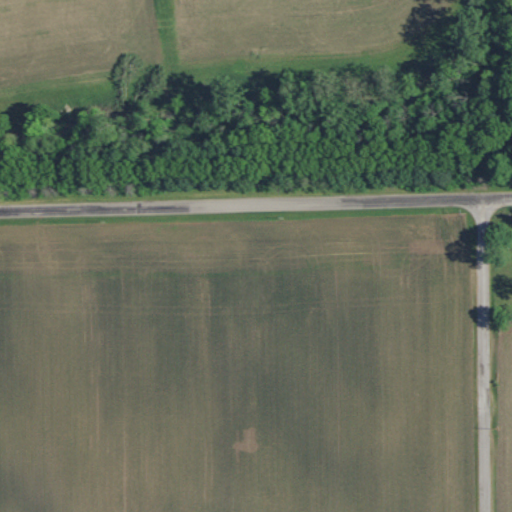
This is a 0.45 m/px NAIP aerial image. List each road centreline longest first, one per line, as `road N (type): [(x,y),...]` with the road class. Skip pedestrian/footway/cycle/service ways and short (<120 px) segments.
road 1 (residential): [(0,208),(511,195)]
road 2 (residential): [(484,511),(480,196)]
